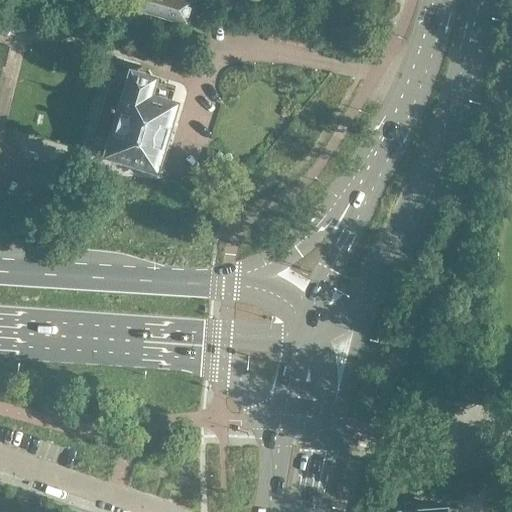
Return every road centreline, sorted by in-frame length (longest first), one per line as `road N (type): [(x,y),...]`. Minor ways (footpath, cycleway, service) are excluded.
road 1 (primary): [(341,338),(434,164),(484,0)]
road 2 (primary): [(227,286),(0,270)]
road 3 (primary): [(0,332),(222,346)]
road 4 (primary): [(437,0),(364,200)]
road 5 (unclassified): [(183,511),(171,502),(0,463)]
road 6 (primary): [(309,511),(341,338)]
road 7 (primary): [(364,200),(227,286)]
road 8 (primary): [(364,200),(311,314)]
